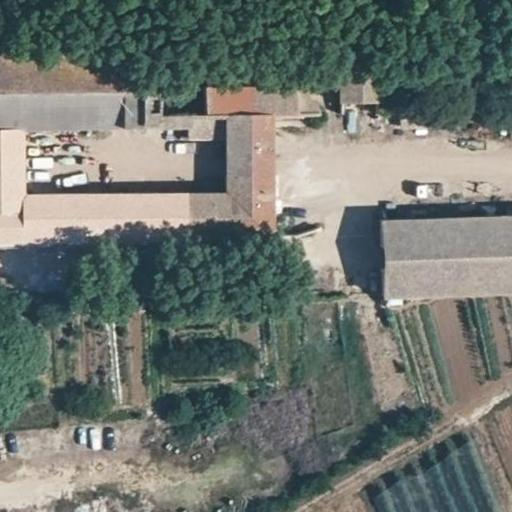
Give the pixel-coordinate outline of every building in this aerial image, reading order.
[(377,47),(338,47),(340,123),(377,124),(378,108),(377,47)] [(130,56),(19,57),(20,133),(24,133),(191,132),(191,119),(161,119),(160,92),(131,92),(130,56)] [(19,57),(0,57),(0,248),(28,249),(26,196),(24,133),(20,133),(19,57)] [(297,92),(191,91),(191,119),(226,119),(279,120),(321,120),(322,114),(297,92)] [(429,109),(378,108),(377,124),(428,125),(429,109)] [(279,120),(226,119),(226,178),(278,178),(279,120)] [(493,139),(440,139),(439,151),(492,152),(493,139)] [(227,194),(192,195),(192,246),(277,245),(278,178),(226,178),(227,194)] [(192,195),(26,196),(28,249),(192,246),(192,195)] [(391,302),(511,297),(511,220),(389,224),(391,302)]
